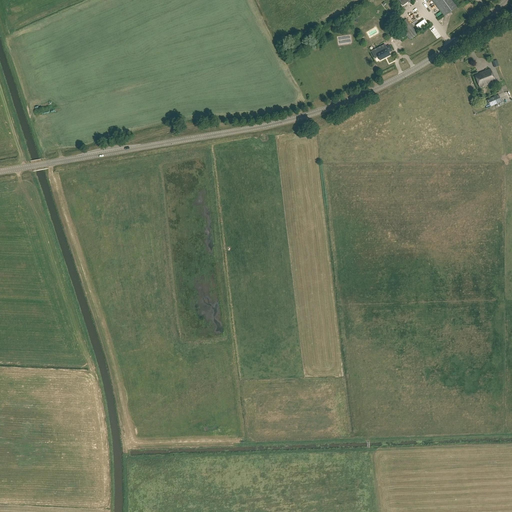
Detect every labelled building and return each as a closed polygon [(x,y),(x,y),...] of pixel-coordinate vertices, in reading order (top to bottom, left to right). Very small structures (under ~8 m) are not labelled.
[(458,6),(452,0),(430,0),(443,17),(458,6)] [(417,34),(406,20),(398,25),(409,40),(417,34)] [(390,51),(388,45),(384,47),(384,48),(375,52),(378,59),(388,55),(387,52),(390,51)] [(496,81),(491,68),(482,72),(483,73),(475,76),(480,88),(496,81)] [(486,100),(488,104),(500,98),(499,95),(486,100)] [(500,98),(488,104),(485,105),(487,108),(502,102),(500,98)]
